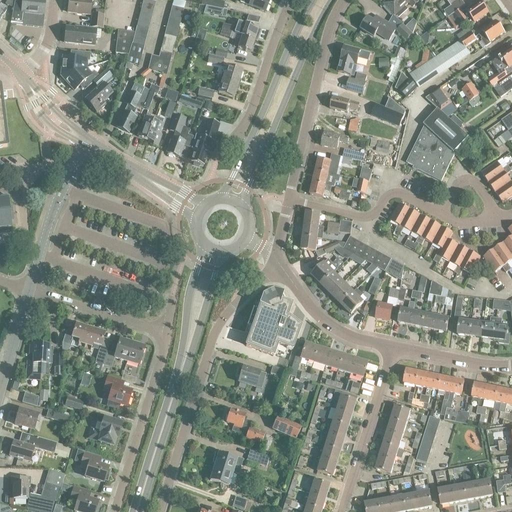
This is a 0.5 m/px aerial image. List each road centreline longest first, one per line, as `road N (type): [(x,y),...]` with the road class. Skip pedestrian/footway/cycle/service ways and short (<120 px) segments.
road 1 (residential): [(159,511),(219,325),(274,259)]
road 2 (secondary): [(239,201),(332,0)]
road 3 (residential): [(289,199),(330,32),(346,0)]
road 4 (residential): [(166,333),(114,511)]
road 5 (residential): [(511,293),(465,293),(447,284),(371,237),(364,217)]
road 6 (residential): [(341,511),(392,346)]
road 7 (secondary): [(313,0),(243,156)]
road 8 (residential): [(291,0),(237,136),(243,156)]
road 9 (residential): [(28,290),(62,189),(97,146)]
road 10 (residential): [(392,346),(330,326),(274,259)]
road 11 (secondary): [(205,247),(173,393)]
road 12 (secondary): [(173,393),(221,254)]
road 13 (residential): [(166,333),(28,290)]
road 14 (secondary): [(137,511),(173,393)]
road 15 (residential): [(511,365),(392,346)]
